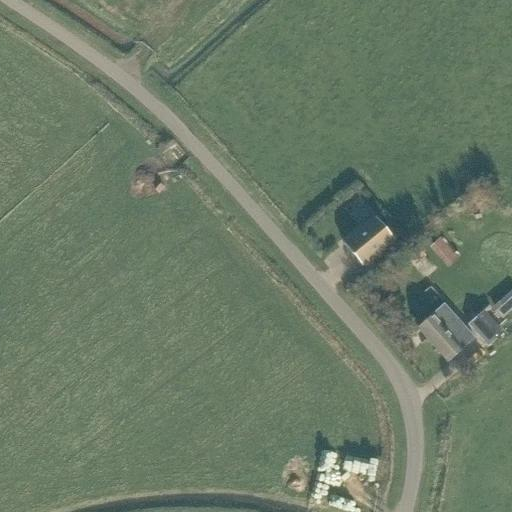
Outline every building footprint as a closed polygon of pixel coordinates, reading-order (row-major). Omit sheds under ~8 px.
[(374,219),(342,245),(361,268),(393,242),(374,219)] [(440,239),(429,248),(447,269),(458,259),(440,239)] [(390,296),(380,305),(388,314),(399,306),(390,296)] [(447,364),(471,342),(474,338),(443,304),(415,329),(447,364)] [(503,332),(484,311),(468,325),(487,347),(503,332)]
